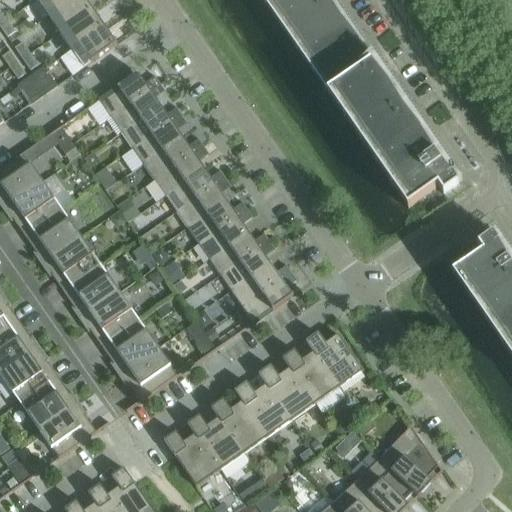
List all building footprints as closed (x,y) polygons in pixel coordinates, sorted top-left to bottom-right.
[(40,0),(38,2),(49,19),(76,0),(40,0)] [(85,0),(76,0),(49,19),(61,35),(94,12),(85,0)] [(443,151),(439,145),(428,129),(421,133),(404,111),(390,88),(372,66),(358,42),(341,21),(328,0),(263,0),(266,3),(265,4),(267,6),(282,26),(281,26),(282,29),(283,28),(297,49),(296,49),(298,52),(299,51),(313,72),(314,75),(315,74),(329,94),(328,95),(330,97),(331,97),(345,117),(344,118),(346,120),(347,119),(361,140),(360,140),(362,143),(362,142),(376,162),(376,163),(377,165),(378,165),(392,185),(391,186),(393,188),(394,187),(408,208),(407,208),(409,211),(412,208),(414,207),(419,203),(439,189),(444,197),(459,187),(435,157),(443,151)] [(0,11),(0,27),(0,28),(8,23),(0,11)] [(94,12),(61,35),(73,52),(106,29),(94,12)] [(8,23),(0,28),(8,39),(16,34),(8,23)] [(106,29),(73,52),(85,70),(118,47),(106,29)] [(16,50),(24,61),(31,56),(24,45),(16,50)] [(3,59),(11,70),(19,65),(11,54),(3,59)] [(31,56),(24,61),(32,73),(39,67),(31,56)] [(19,65),(11,70),(19,81),(27,76),(19,65)] [(45,70),(34,77),(48,96),(58,89),(45,70)] [(100,103),(112,120),(161,86),(155,77),(154,78),(155,78),(145,85),(140,77),(141,77),(140,75),(100,103)] [(19,87),(20,89),(32,106),(43,99),(29,80),(19,87)] [(161,86),(112,120),(123,135),(161,109),(156,100),(165,94),(166,94),(161,86)] [(161,109),(123,135),(134,151),(183,117),(177,109),(176,109),(177,110),(167,117),(161,109)] [(183,117),(134,151),(145,167),(183,140),(178,132),(187,125),(188,126),(188,125),(183,117)] [(51,137),(57,145),(66,157),(77,150),(62,129),(51,137)] [(183,140),(145,167),(155,183),(204,149),(199,140),(198,141),(199,141),(189,148),(183,140)] [(204,149),(155,183),(167,199),(205,172),(200,164),(209,157),(210,158),(210,157),(204,149)] [(94,155),(85,162),(91,171),(101,165),(94,155)] [(0,206),(4,212),(44,184),(24,156),(0,172),(0,206)] [(205,172),(167,199),(178,215),(227,181),(221,172),(220,173),(221,173),(211,180),(205,172)] [(112,178),(101,185),(107,193),(118,186),(112,178)] [(227,181),(178,215),(189,230),(227,203),(222,195),(231,189),(232,189),(227,181)] [(44,184),(4,212),(13,224),(14,223),(13,223),(14,222),(25,238),(63,212),(44,184)] [(128,202),(118,209),(129,225),(140,218),(128,202)] [(227,203),(189,230),(200,246),(249,212),(243,204),(242,204),(242,205),(233,211),(227,203)] [(63,212),(25,238),(37,254),(36,255),(35,254),(34,255),(43,267),(82,240),(63,212)] [(249,212),(200,246),(211,262),(249,235),(244,227),(253,220),(254,221),(254,220),(249,212)] [(249,235),(211,262),(222,278),(270,244),(265,235),(264,236),(255,243),(249,235)] [(511,266),(493,236),(478,246),(484,254),(461,270),(459,271),(456,273),(453,275),(455,277),(456,277),(470,297),(469,297),(471,300),(472,299),(486,320),(485,320),(487,323),(488,322),(502,342),(501,343),(502,345),(503,345),(511,357),(511,266)] [(82,240),(43,267),(51,279),(52,279),(52,278),(53,277),(64,293),(101,267),(82,240)] [(270,244),(222,278),(233,293),(271,267),(266,258),(275,252),(276,252),(270,244)] [(162,250),(153,257),(161,268),(170,262),(162,250)] [(154,261),(147,266),(152,273),(159,268),(154,261)] [(173,265),(163,272),(173,286),(183,279),(173,265)] [(101,267),(64,293),(75,310),(74,310),(73,310),(81,323),(121,295),(101,267)] [(271,267),(233,293),(243,309),(293,275),(287,267),(286,267),(287,268),(277,275),(271,267)] [(293,275),(243,309),(255,326),(295,298),(294,297),(293,297),(288,290),(297,283),(298,284),(298,283),(293,275)] [(182,284),(174,290),(180,297),(188,292),(182,284)] [(3,295),(0,296),(0,337),(21,324),(9,308),(10,307),(11,308),(12,307),(3,295)] [(121,295),(81,323),(89,335),(90,334),(90,333),(91,333),(102,349),(140,323),(121,295)] [(167,306),(157,313),(162,320),(172,313),(167,306)] [(204,313),(195,319),(198,324),(204,333),(213,326),(204,313)] [(140,323),(102,349),(113,365),(112,366),(112,365),(111,366),(119,378),(159,350),(140,323)] [(21,324),(0,337),(0,374),(2,377),(42,350),(33,338),(32,339),(33,339),(32,340),(21,324)] [(198,324),(187,331),(207,359),(217,352),(212,345),(206,335),(204,333),(198,324)] [(213,330),(206,335),(212,345),(220,339),(213,330)] [(307,344),(314,354),(315,354),(340,390),(365,373),(339,337),(326,346),(319,335),(307,344)] [(42,350),(2,377),(21,405),(59,379),(48,363),(49,362),(49,363),(50,362),(42,350)] [(159,350),(119,378),(128,390),(129,389),(128,389),(129,388),(140,404),(127,413),(128,414),(179,379),(159,350)] [(284,360),(291,371),(291,370),(316,406),(340,390),(315,354),(314,354),(303,362),(295,352),(284,360)] [(260,377),(267,387),(293,423),(316,406),(291,370),(291,371),(279,379),(272,368),(260,377)] [(59,379),(21,405),(41,433),(80,405),(72,393),(71,394),(71,395),(70,395),(59,379)] [(236,393),(243,404),(244,403),(269,440),(293,423),(267,387),(255,395),(248,385),(236,393)] [(212,410),(219,420),(220,420),(245,456),(269,440),(244,403),(243,404),(231,412),(224,401),(212,410)] [(80,405),(41,433),(61,461),(111,426),(110,425),(97,434),(86,418),(87,417),(87,418),(88,417),(80,405)] [(189,426),(196,437),(196,436),(221,472),(245,456),(220,420),(219,420),(208,428),(200,418),(189,426)] [(402,439),(381,461),(420,499),(443,474),(412,428),(402,439)] [(196,436),(196,437),(184,445),(177,434),(165,443),(177,459),(176,460),(197,489),(221,472),(196,436)] [(353,434),(346,442),(355,451),(362,443),(353,434)] [(318,442),(311,446),(319,456),(325,452),(318,442)] [(311,451),(301,458),(307,467),(317,459),(311,451)] [(18,460),(8,468),(22,488),(33,481),(18,460)] [(381,461),(358,483),(385,511),(406,511),(420,499),(381,461)] [(120,489),(109,497),(108,498),(117,511),(154,511),(137,487),(136,487),(125,470),(113,479),(120,489)] [(278,472),(265,481),(271,490),(285,482),(278,472)] [(15,480),(8,485),(13,492),(20,488),(15,480)] [(290,481),(280,489),(289,499),(294,495),(294,486),(290,481)] [(385,511),(358,483),(335,505),(341,511),(385,511)] [(97,506),(87,511),(117,511),(108,498),(109,497),(101,487),(89,495),(97,506)] [(250,492),(241,497),(247,506),(256,500),(250,492)] [(66,511),(83,511),(78,503),(66,511)]
